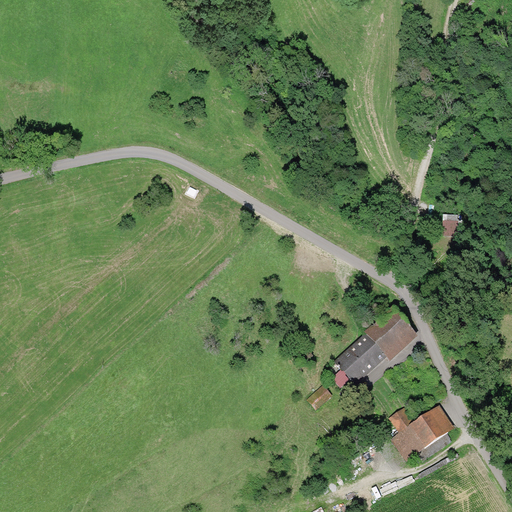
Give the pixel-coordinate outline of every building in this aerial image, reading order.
[(462,246),(464,216),(438,214),(436,245),(462,246)] [(416,338),(387,304),(357,329),(363,335),(332,361),(352,385),(384,358),(387,362),(416,338)] [(319,393),(325,402),(332,397),(326,388),(319,393)] [(458,430),(438,401),(412,419),(405,407),(388,418),(397,431),(387,437),(406,465),(458,430)] [(369,491),(374,503),(397,494),(392,482),(369,491)] [(334,511),(348,511),(349,511),(348,503),(333,505),(334,511)]
